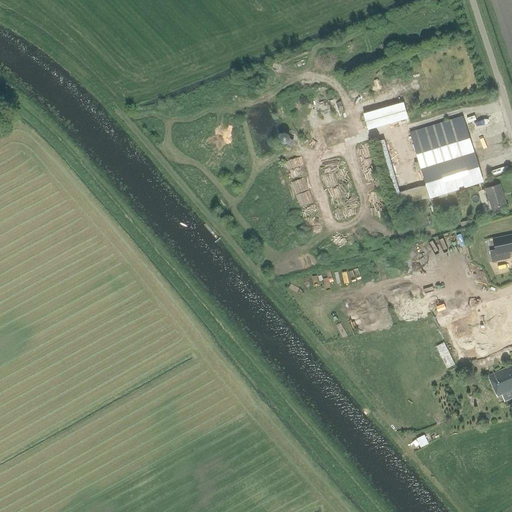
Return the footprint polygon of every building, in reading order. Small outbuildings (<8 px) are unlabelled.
[(471,132),(495,123),(493,116),(468,124),(471,132)] [(411,134),(423,171),(432,199),(475,185),(466,156),(474,154),(463,117),(411,134)] [(502,208),(507,207),(500,185),(486,189),(495,216),(503,213),(502,208)] [(494,252),(489,254),(491,265),(505,262),(504,256),(511,253),(511,237),(492,242),(494,252)] [(511,296),(452,323),(470,362),(511,343),(511,296)] [(445,368),(455,364),(446,341),(436,345),(445,368)] [(511,366),(488,376),(497,397),(502,394),(505,402),(511,398),(511,397),(511,395),(511,394),(511,366)] [(421,447),(428,443),(424,436),(418,439),(421,447)]
